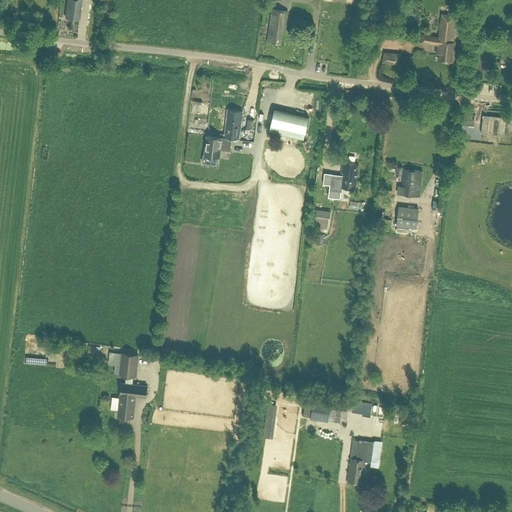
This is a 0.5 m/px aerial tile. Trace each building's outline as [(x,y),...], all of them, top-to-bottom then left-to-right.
[(66,0),(65,17),(79,19),(81,0),(66,0)] [(285,31),(288,11),(272,9),(268,40),(280,42),(282,31),(285,31)] [(453,40),(455,15),(442,14),(440,34),(441,34),(441,37),(422,35),(422,42),(438,44),(437,52),(439,53),(439,59),(453,60),(455,40),(453,40)] [(398,65),(399,64),(400,52),(399,52),(387,51),(385,50),(384,51),(381,61),(382,62),(398,65)] [(224,137),(221,137),(220,149),(230,150),(231,138),(239,139),(242,111),(228,109),(224,137)] [(304,138),(308,116),(274,109),(269,130),(304,138)] [(463,112),(461,124),(473,125),(475,113),(463,112)] [(506,117),(483,114),(481,133),(504,136),(506,117)] [(219,157),(220,149),(221,137),(207,135),(205,155),(219,157)] [(355,187),(358,163),(343,161),(341,178),(331,177),(331,173),(319,172),(317,184),(330,186),(329,190),(341,191),(342,186),(355,187)] [(419,196),(422,171),(404,169),(402,186),(399,185),(398,193),(419,196)] [(416,228),(418,208),(399,205),(397,225),(416,228)] [(328,228),(330,218),(313,215),(311,225),(328,228)] [(137,377),(139,354),(121,352),(119,375),(137,377)] [(146,397),(147,386),(122,383),(118,416),(133,417),(135,396),(146,397)] [(108,405),(116,405),(116,392),(108,392),(108,405)] [(328,420),(330,408),(331,405),(325,404),(325,407),(319,406),(319,403),(313,402),(311,417),(328,420)] [(270,438),(275,405),(268,404),(263,437),(270,438)] [(371,461),(373,443),(359,442),(357,459),(351,458),(348,480),(362,483),(365,461),(371,461)]
